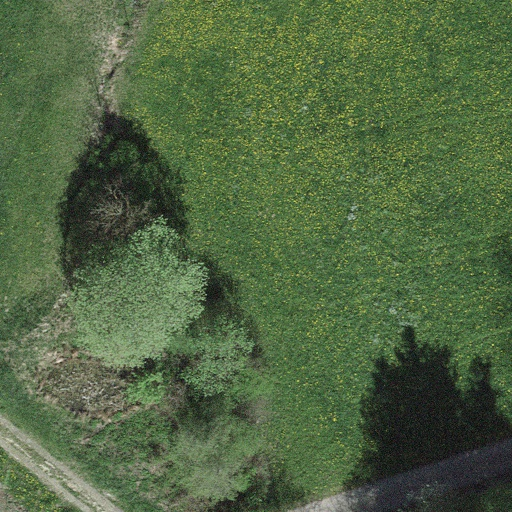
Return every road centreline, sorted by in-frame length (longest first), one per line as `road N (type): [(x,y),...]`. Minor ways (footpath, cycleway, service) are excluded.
road 1 (motorway): [(0,481),(511,189)]
road 2 (motorway): [(226,0),(0,132)]
road 3 (track): [(364,511),(511,462)]
